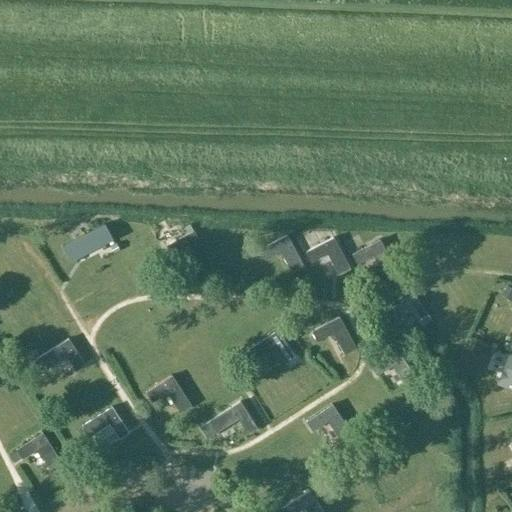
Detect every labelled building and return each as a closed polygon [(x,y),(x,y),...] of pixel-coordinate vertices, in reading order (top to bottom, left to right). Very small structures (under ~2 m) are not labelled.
[(68,246),(86,274),(113,257),(95,228),(68,246)] [(187,247),(199,268),(210,262),(193,231),(166,246),(171,255),(187,247)] [(291,272),(302,266),(286,235),(259,249),(264,259),(280,250),(291,272)] [(338,274),(349,268),(332,237),(305,252),(310,261),(326,253),(338,274)] [(384,276),(395,270),(379,240),(352,254),(357,263),(373,255),(384,276)] [(0,265),(9,261),(0,242),(0,265)] [(137,272),(148,264),(138,249),(126,257),(137,272)] [(11,260),(0,266),(0,293),(23,280),(11,260)] [(116,264),(86,280),(94,295),(115,284),(123,299),(132,294),(116,264)] [(32,292),(3,308),(16,332),(45,316),(32,292)] [(421,322),(430,319),(413,293),(384,313),(391,323),(411,310),(421,322)] [(116,325),(136,352),(150,342),(130,315),(116,325)] [(344,353),(355,348),(338,317),(311,331),(316,340),(332,332),(344,353)] [(285,362),(293,356),(277,330),(248,349),(254,360),(275,347),(285,362)] [(75,370),(84,365),(68,339),(38,358),(45,368),(65,355),(75,370)] [(404,385),(415,378),(396,349),(370,366),(376,374),(391,365),(404,385)] [(511,355),(509,354),(497,383),(511,388),(511,355)] [(211,356),(179,366),(190,402),(222,393),(211,356)] [(293,368),(269,387),(277,398),(295,384),(306,399),(313,394),(293,368)] [(179,411),(190,405),(171,376),(145,392),(151,401),(166,391),(179,411)] [(362,387),(342,400),(351,413),(371,400),(362,387)] [(247,433),(256,428),(239,402),(210,421),(217,431),(237,418),(247,433)] [(4,403),(0,406),(0,412),(10,426),(17,421),(4,403)] [(340,440),(350,433),(331,404),(306,421),(312,430),(327,420),(340,440)] [(119,438),(127,432),(111,407),(82,425),(88,436),(109,423),(119,438)] [(58,481),(68,474),(41,433),(16,449),(21,458),(36,448),(58,481)] [(307,511),(321,511),(308,491),(283,507),(285,511),(294,511),(303,506),(307,511)]
